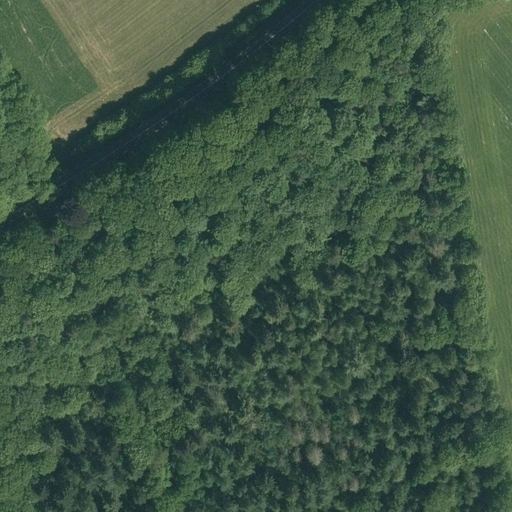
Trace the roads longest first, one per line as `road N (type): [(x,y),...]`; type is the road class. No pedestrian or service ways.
road 1 (unclassified): [(78,241),(184,181),(366,0)]
road 2 (secondary): [(53,183),(181,100),(309,0)]
road 3 (track): [(187,511),(126,366)]
road 4 (track): [(126,366),(78,241)]
